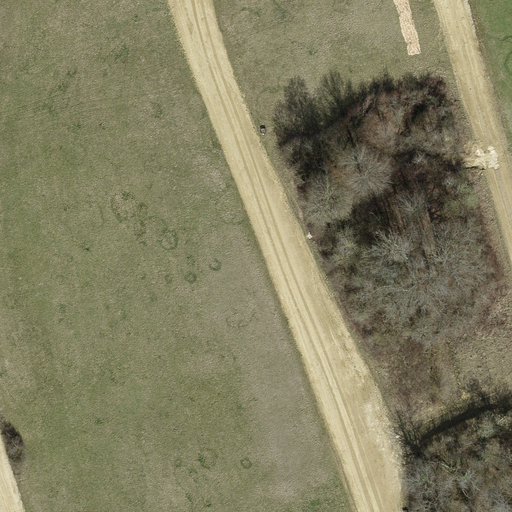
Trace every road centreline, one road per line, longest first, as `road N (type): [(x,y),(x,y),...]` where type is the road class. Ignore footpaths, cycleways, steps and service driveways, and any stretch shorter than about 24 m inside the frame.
road 1 (track): [(187,0),(373,511)]
road 2 (track): [(511,243),(444,0)]
